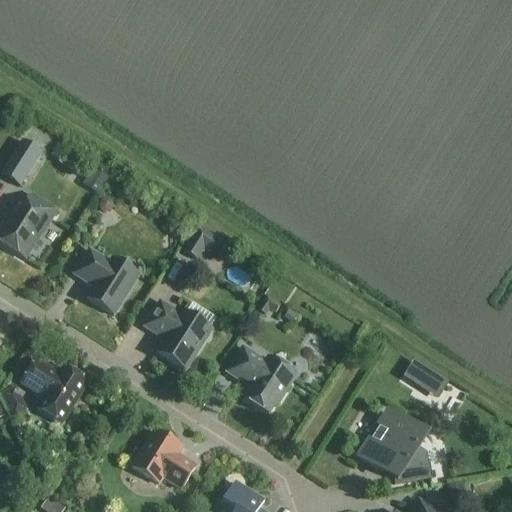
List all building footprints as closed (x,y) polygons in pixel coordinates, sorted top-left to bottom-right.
[(20,143),(0,175),(0,177),(17,189),(38,155),(20,143)] [(92,171),(82,187),(100,197),(109,182),(92,171)] [(57,213),(35,199),(29,210),(16,202),(5,219),(9,221),(0,234),(0,246),(22,260),(46,222),(50,225),(57,213)] [(198,228),(182,253),(196,262),(203,252),(212,237),(198,228)] [(170,252),(163,264),(186,279),(194,267),(170,252)] [(108,265),(89,253),(73,277),(93,290),(86,301),(113,318),(138,278),(111,261),(108,265)] [(194,288),(211,289),(212,275),(195,274),(194,288)] [(276,313),(280,307),(266,299),(258,313),(264,316),(268,308),(276,313)] [(180,318),(159,305),(144,329),(164,342),(156,355),(184,373),(211,332),(182,314),(180,318)] [(291,315),(287,322),(292,325),(296,318),(297,317),(292,314),(291,315)] [(285,361),(295,345),(275,333),(265,349),(285,361)] [(264,364),(242,350),(226,375),(251,391),(244,401),(268,417),(277,403),(279,404),(295,378),(267,360),(264,364)] [(58,377),(35,362),(19,387),(42,401),(36,411),(60,427),(87,385),(63,369),(58,377)] [(14,389),(0,396),(6,408),(20,400),(14,389)] [(224,399),(216,410),(232,422),(241,411),(224,399)] [(390,412),(387,416),(359,460),(380,474),(391,472),(394,487),(431,481),(425,440),(430,432),(390,412)] [(176,458),(181,451),(154,434),(140,455),(135,452),(128,464),(133,467),(131,470),(158,487),(162,481),(181,492),(195,469),(176,458)] [(349,460),(358,449),(347,440),(338,451),(349,460)] [(258,511),(264,504),(234,485),(221,505),(219,504),(213,511),(258,511)] [(448,503),(466,500),(463,485),(445,488),(448,503)] [(431,511),(418,503),(412,511),(431,511)]
